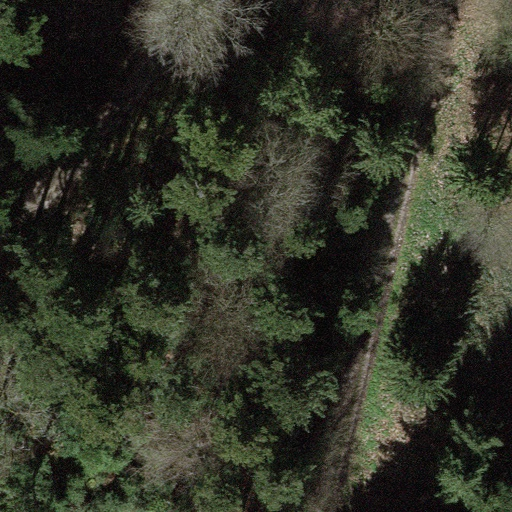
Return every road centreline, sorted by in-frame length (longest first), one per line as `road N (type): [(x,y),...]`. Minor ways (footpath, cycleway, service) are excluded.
road 1 (track): [(439,0),(332,511)]
road 2 (track): [(0,252),(231,0)]
